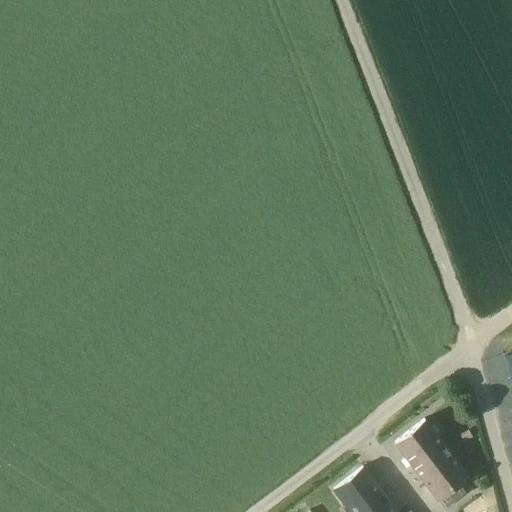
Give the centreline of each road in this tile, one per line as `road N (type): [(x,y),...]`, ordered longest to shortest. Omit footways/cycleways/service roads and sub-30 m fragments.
road 1 (track): [(509,511),(469,345),(337,0)]
road 2 (unclassified): [(252,511),(469,345)]
